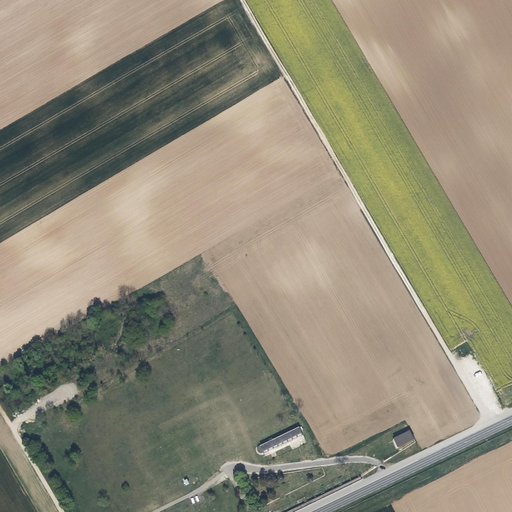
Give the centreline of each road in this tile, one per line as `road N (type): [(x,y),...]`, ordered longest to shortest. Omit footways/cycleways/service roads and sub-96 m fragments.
road 1 (track): [(244,0),(493,428)]
road 2 (secondary): [(511,419),(319,511)]
road 3 (track): [(60,511),(0,407)]
